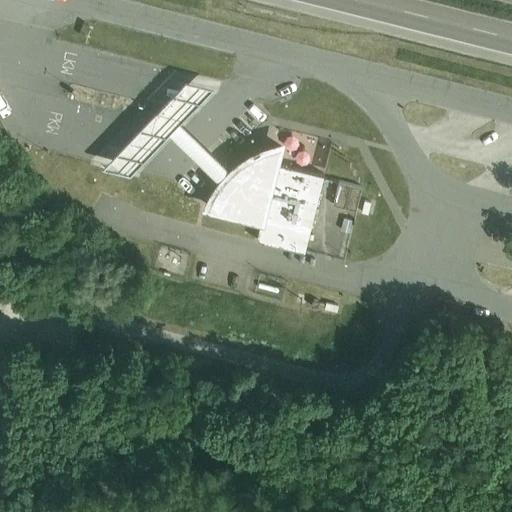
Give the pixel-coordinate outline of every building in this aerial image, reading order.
[(0,0),(0,10),(45,19),(47,9),(0,0)] [(186,77),(103,163),(130,169),(169,130),(225,178),(235,168),(181,119),(213,84),(186,77)] [(225,178),(219,211),(271,224),(266,243),(314,255),(334,179),(287,168),(291,152),(268,159),(248,172),(235,168),(225,178)] [(334,190),(363,191),(363,180),(334,180),(334,190)] [(369,197),(346,191),(340,214),(363,220),(369,197)]
